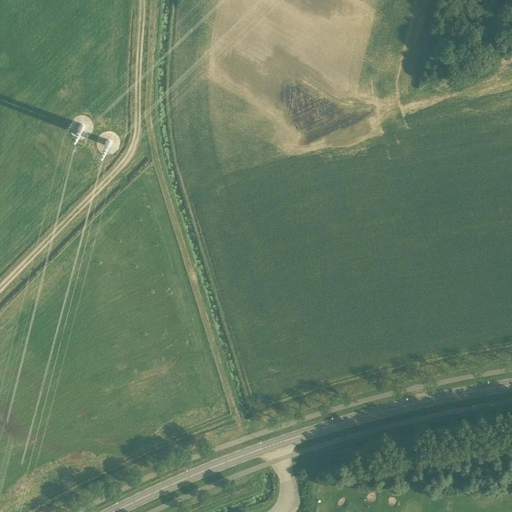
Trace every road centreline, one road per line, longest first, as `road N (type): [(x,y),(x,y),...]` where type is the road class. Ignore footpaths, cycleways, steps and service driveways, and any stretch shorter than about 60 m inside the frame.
road 1 (secondary): [(258,450),(391,409),(511,384)]
road 2 (secondary): [(258,450),(114,511)]
